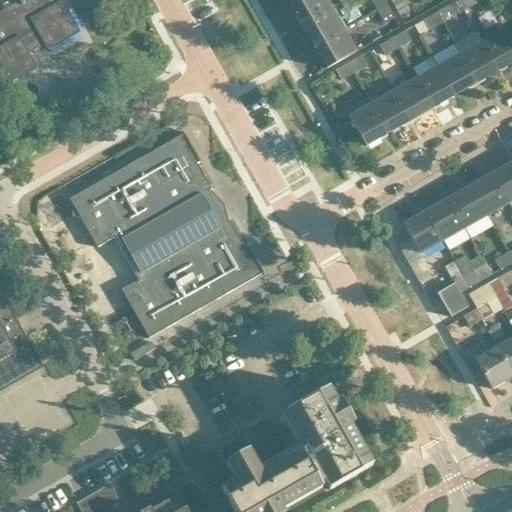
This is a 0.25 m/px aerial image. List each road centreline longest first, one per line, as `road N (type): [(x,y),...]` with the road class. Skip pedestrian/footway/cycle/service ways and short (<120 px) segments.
road 1 (residential): [(0,501),(113,437),(117,427),(113,406),(14,237),(7,203),(24,179),(221,72)]
road 2 (tertiary): [(440,458),(310,233)]
road 3 (residential): [(310,233),(511,109)]
road 4 (tertiary): [(310,233),(221,72)]
